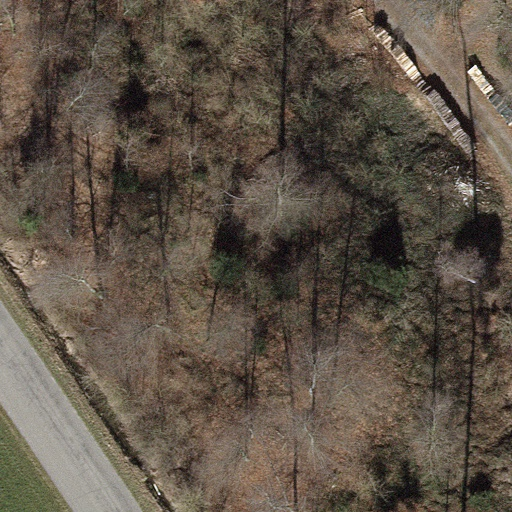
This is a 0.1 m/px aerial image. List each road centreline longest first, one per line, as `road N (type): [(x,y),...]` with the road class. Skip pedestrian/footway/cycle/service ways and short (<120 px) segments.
road 1 (tertiary): [(0,338),(116,511)]
road 2 (track): [(511,147),(389,0)]
